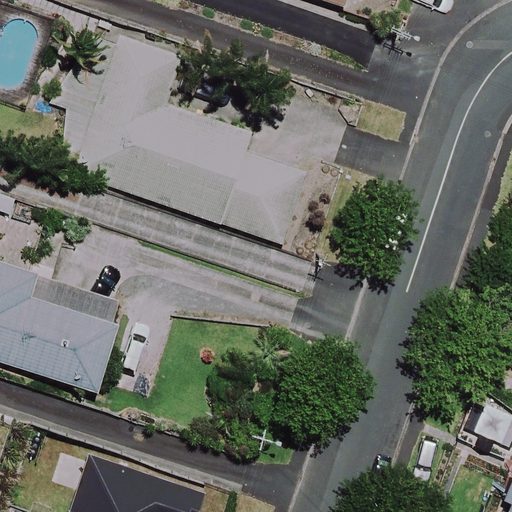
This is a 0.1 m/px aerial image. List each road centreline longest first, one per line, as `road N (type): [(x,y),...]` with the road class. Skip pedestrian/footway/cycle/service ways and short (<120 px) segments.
road 1 (residential): [(511,56),(480,98),(340,511)]
road 2 (unknown): [(398,339),(0,218)]
road 3 (unknown): [(480,98),(141,0)]
road 4 (unknown): [(234,511),(0,438)]
